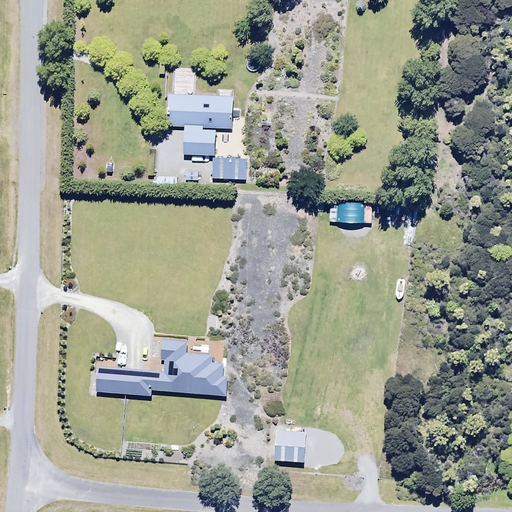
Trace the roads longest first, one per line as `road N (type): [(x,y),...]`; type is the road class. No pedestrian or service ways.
road 1 (residential): [(26,484),(34,0)]
road 2 (residential): [(305,511),(26,484)]
